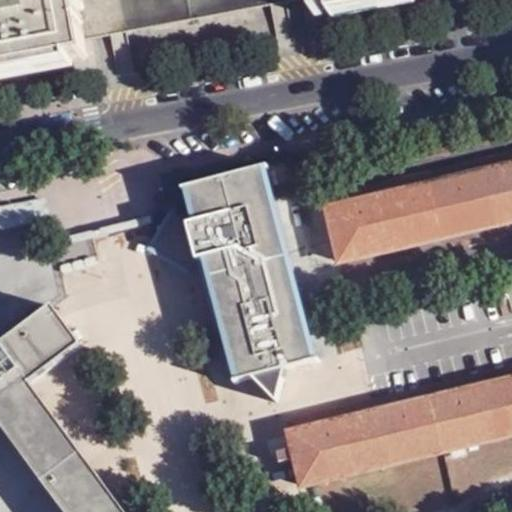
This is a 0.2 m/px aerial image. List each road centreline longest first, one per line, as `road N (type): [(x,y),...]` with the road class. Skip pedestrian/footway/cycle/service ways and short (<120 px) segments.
road 1 (residential): [(0,148),(484,58)]
road 2 (unknown): [(218,511),(207,414),(313,403),(511,347)]
